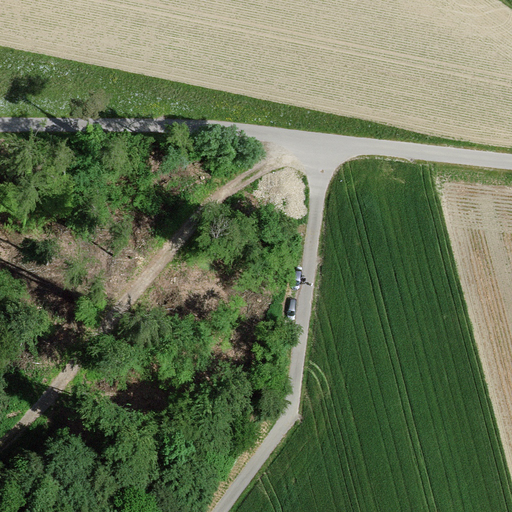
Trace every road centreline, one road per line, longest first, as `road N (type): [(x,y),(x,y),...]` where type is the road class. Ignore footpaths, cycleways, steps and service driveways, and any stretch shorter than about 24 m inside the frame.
road 1 (track): [(215,511),(289,383),(325,142),(268,164),(206,204),(57,388),(0,443)]
road 2 (track): [(511,162),(191,125),(0,122)]
